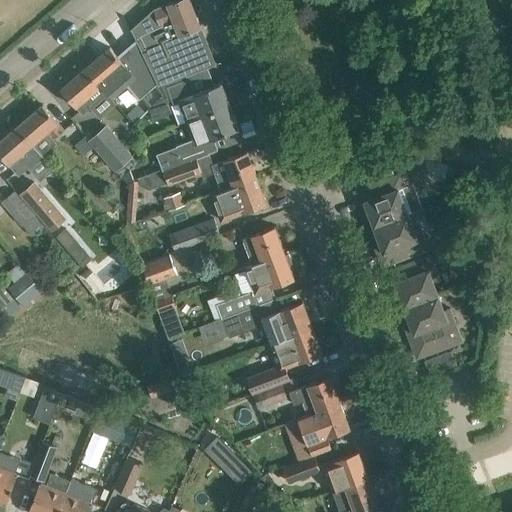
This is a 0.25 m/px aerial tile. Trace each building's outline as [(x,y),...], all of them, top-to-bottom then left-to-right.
[(173,0),(154,8),(131,28),(131,29),(136,40),(157,83),(159,85),(161,84),(186,75),(208,67),(216,63),(209,65),(194,28),(201,26),(191,0),(173,0)] [(110,47),(86,67),(107,91),(112,97),(128,83),(140,98),(157,83),(136,40),(118,56),(110,47)] [(86,67),(61,88),(82,113),(107,91),(86,67)] [(186,75),(161,84),(166,96),(170,94),(172,100),(173,103),(180,100),(188,121),(230,106),(221,82),(215,85),(196,92),(191,78),(188,79),(186,75)] [(166,96),(148,108),(153,120),(172,113),(168,102),(172,100),(170,94),(166,96)] [(43,104),(18,125),(33,142),(48,130),(54,137),(64,129),(43,104)] [(195,138),(177,144),(177,145),(184,162),(209,153),(212,151),(218,149),(214,137),(238,128),(230,106),(188,121),(195,138)] [(481,140),(492,136),(484,114),(473,119),(481,140)] [(33,142),(18,125),(0,140),(0,153),(15,171),(25,163),(30,169),(45,156),(33,142)] [(106,125),(88,140),(115,170),(132,156),(106,125)] [(84,155),(94,146),(84,135),(74,143),(84,155)] [(163,169),(138,178),(139,181),(153,188),(168,182),(168,183),(201,171),(203,176),(214,172),(221,190),(225,188),(235,184),(256,176),(247,151),(213,163),(209,153),(184,162),(165,169),(163,170),(163,169)] [(428,183),(455,184),(456,162),(429,160),(428,183)] [(374,225),(407,213),(423,207),(414,183),(404,187),(399,174),(394,176),(392,170),(376,176),(378,182),(354,191),(359,204),(365,202),(374,225)] [(225,189),(211,194),(221,220),(266,203),(256,176),(235,184),(225,188),(225,189)] [(139,182),(131,181),(129,221),(137,222),(139,182)] [(51,230),(64,218),(33,182),(20,193),(51,230)] [(44,226),(13,190),(2,200),(23,225),(33,236),(44,226)] [(183,191),(168,196),(173,208),(187,202),(183,191)] [(407,213),(374,225),(383,250),(377,252),(382,266),(427,249),(422,235),(417,238),(407,213)] [(219,233),(213,217),(168,234),(174,250),(219,233)] [(244,237),(253,263),(284,251),(274,226),(244,237)] [(66,227),(56,236),(82,266),(92,257),(66,227)] [(285,254),(284,251),(253,263),(247,265),(248,268),(237,272),(235,276),(235,277),(239,279),(242,286),(240,290),(241,291),(244,293),(245,295),(218,305),(223,317),(257,304),(259,303),(276,297),(273,286),(294,278),(288,262),(291,261),(288,253),(285,254)] [(395,283),(404,306),(437,293),(429,270),(435,268),(430,255),(384,272),(389,285),(395,283)] [(169,256),(142,266),(149,285),(165,279),(176,274),(169,256)] [(41,288),(27,271),(26,272),(18,263),(7,273),(15,282),(8,287),(23,304),(41,288)] [(92,271),(87,266),(80,272),(85,277),(92,271)] [(165,279),(149,285),(156,301),(167,297),(171,295),(165,279)] [(447,319),(437,293),(404,306),(413,331),(407,333),(416,357),(450,345),(445,334),(457,330),(453,316),(447,319)] [(167,297),(156,301),(161,314),(172,310),(167,297)] [(15,300),(3,311),(9,318),(21,307),(15,300)] [(271,342),(290,335),(312,327),(302,301),(263,315),(259,303),(257,304),(223,317),(229,334),(230,336),(264,323),(271,342)] [(215,320),(221,337),(229,334),(223,317),(215,320)] [(271,342),(278,360),(287,357),(290,365),(322,353),(312,327),(290,335),(271,342)] [(114,364),(123,338),(112,334),(103,360),(114,364)] [(93,398),(103,370),(48,351),(39,379),(93,398)] [(187,351),(176,356),(182,372),(193,368),(187,351)] [(275,367),(249,376),(255,391),(290,378),(286,366),(285,363),(280,365),(275,367)] [(0,384),(20,389),(18,401),(31,404),(35,387),(20,383),(23,372),(0,367),(0,384)] [(308,413),(340,401),(330,375),(289,391),(294,403),(303,400),(308,413)] [(152,398),(173,391),(169,378),(148,385),(152,398)] [(287,397),(281,383),(253,393),(258,408),(287,397)] [(63,392),(46,385),(34,415),(51,422),(63,392)] [(350,428),(340,401),(308,413),(298,417),(312,455),(314,455),(332,448),(328,436),(350,428)] [(99,410),(92,429),(130,444),(137,425),(99,410)] [(227,469),(238,458),(217,436),(205,448),(227,469)] [(44,440),(31,473),(44,478),(57,445),(44,440)] [(332,489),(367,476),(358,450),(322,464),(332,489)] [(0,500),(6,503),(18,472),(16,471),(21,459),(0,451),(0,500)] [(289,481),(319,470),(314,455),(312,455),(284,466),(289,481)] [(140,461),(139,463),(128,458),(115,487),(129,493),(142,464),(141,464),(142,462),(140,461)] [(40,481),(28,511),(29,511),(59,511),(67,492),(65,491),(70,479),(51,472),(46,484),(40,481)] [(270,472),(263,476),(264,479),(268,485),(270,484),(275,481),(270,472)] [(67,492),(59,511),(88,511),(92,502),(98,487),(73,477),(71,476),(70,479),(65,491),(67,492)] [(367,476),(332,489),(339,510),(333,511),(356,511),(377,503),(367,476)] [(237,511),(250,511),(255,503),(263,494),(268,484),(253,478),(237,511)] [(168,511),(170,510),(164,507),(159,511),(158,511),(154,511),(134,503),(133,505),(126,501),(122,503),(119,510),(117,510),(115,511),(168,511)]
